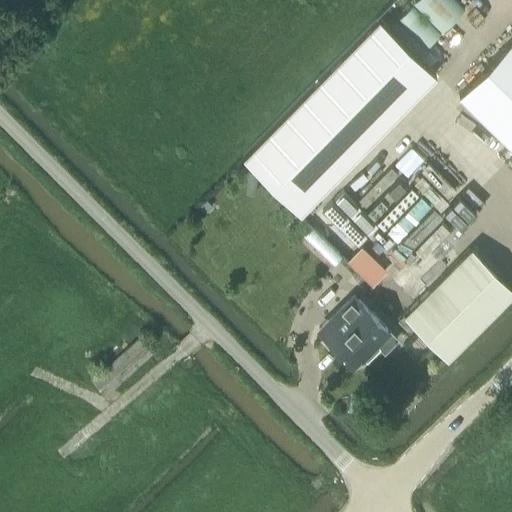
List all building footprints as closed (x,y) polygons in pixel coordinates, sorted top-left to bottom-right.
[(378,16),(242,154),(282,193),(300,210),(436,72),(378,16)] [(511,37),(457,94),(511,148),(511,37)] [(417,305),(407,316),(449,357),(505,300),(462,258),(417,305)] [(346,311),(323,333),(352,363),(362,353),(366,357),(379,344),(385,350),(398,337),(388,327),(359,298),(354,303),(348,297),(340,305),(346,311)] [(138,335),(92,377),(106,393),(152,351),(138,335)]
